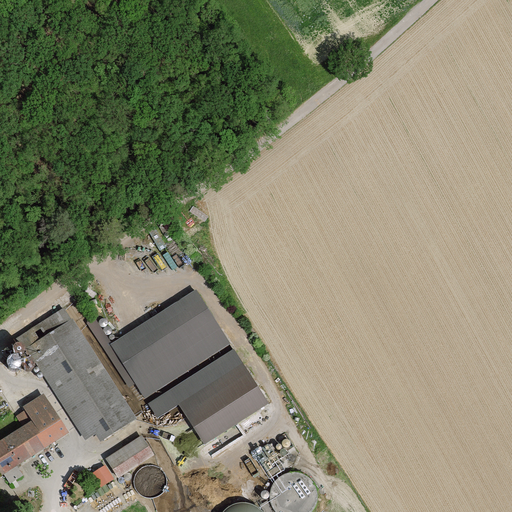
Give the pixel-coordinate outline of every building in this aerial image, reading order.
[(232,346),(199,294),(114,348),(147,400),(232,346)] [(136,420),(66,311),(23,339),(88,440),(98,433),(103,441),(136,420)] [(21,346),(20,346),(18,346),(16,347),(15,348),(14,350),(14,351),(14,353),(14,355),(15,356),(16,357),(18,358),(20,359),(21,359),(23,358),(24,357),(26,356),(26,354),(27,352),(26,350),(26,349),(24,347),(23,346),(21,346)] [(10,350),(9,350),(7,350),(6,351),(5,352),(4,353),(4,354),(4,356),(5,357),(6,358),(7,359),(9,359),(10,358),(12,358),(12,356),(13,355),(13,354),(12,352),(11,351),(10,350)] [(236,352),(151,407),(160,421),(182,407),(208,448),(272,407),(236,352)] [(13,359),(11,359),(10,360),(8,362),(8,364),(7,366),(7,368),(8,369),(9,371),(11,372),(12,373),(14,373),(16,373),(18,373),(20,372),(21,370),(22,368),(22,366),(22,364),(21,363),(20,361),(19,360),(17,359),(15,359),(13,359)] [(34,362),(32,361),(30,361),(28,361),(26,362),(25,363),(24,365),(23,367),(24,369),(24,371),(26,372),(27,374),(29,374),(31,374),(33,373),(35,372),(36,371),(37,369),(37,367),(36,365),(35,363),(34,362)] [(69,436),(46,401),(19,419),(27,431),(0,448),(0,469),(10,486),(13,484),(24,477),(19,469),(69,436)] [(144,440),(110,463),(120,479),(133,470),(154,456),(144,440)] [(108,464),(96,471),(105,486),(117,478),(108,464)] [(153,467),(149,467),(146,467),(143,469),(140,471),(138,474),(136,477),(135,480),(135,483),(135,487),(136,490),(138,493),(140,496),(143,498),(146,499),(150,500),(153,500),(157,499),(160,497),(163,495),(165,493),(167,490),(168,486),(168,483),(167,479),(166,476),(165,473),(162,471),(159,469),(156,467),(153,467)] [(302,473),(277,474),(278,490),(287,490),(288,508),(300,507),(300,502),(312,502),(311,483),(303,483),(302,473)] [(219,511),(218,511),(261,511),(259,501),(219,511)]
